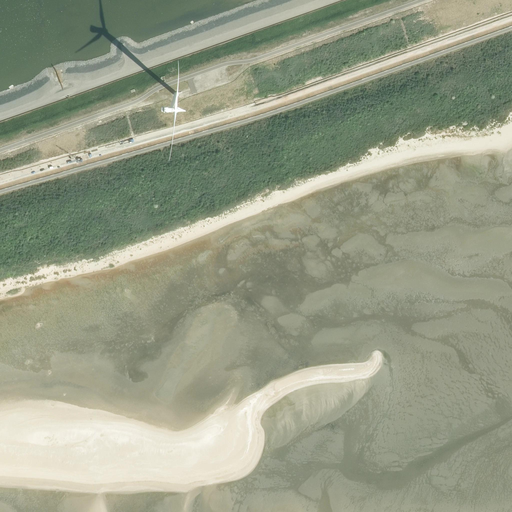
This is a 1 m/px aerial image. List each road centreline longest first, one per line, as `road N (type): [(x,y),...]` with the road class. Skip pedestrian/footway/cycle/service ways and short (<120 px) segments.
road 1 (unclassified): [(511,25),(250,117),(0,191)]
road 2 (track): [(275,0),(0,98)]
